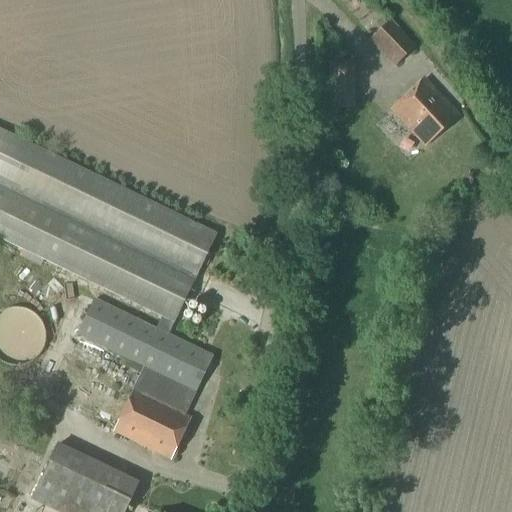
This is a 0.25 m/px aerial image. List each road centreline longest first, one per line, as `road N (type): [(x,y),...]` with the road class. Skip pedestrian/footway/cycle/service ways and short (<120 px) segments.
road 1 (unclassified): [(237,511),(294,248),(296,0)]
road 2 (track): [(511,158),(396,0)]
